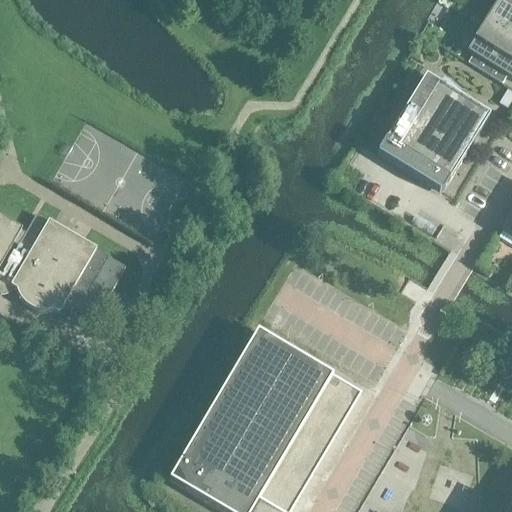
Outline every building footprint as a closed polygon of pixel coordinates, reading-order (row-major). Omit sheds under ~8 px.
[(511,0),(499,0),(485,24),(511,40),(511,0)] [(511,81),(511,40),(485,24),(466,54),(511,82),(511,81)] [(425,78),(378,154),(442,194),(489,118),(425,78)] [(511,247),(511,213),(500,233),(501,233),(498,239),(511,247)] [(108,259),(50,225),(35,217),(25,235),(0,220),(0,297),(0,298),(0,296),(0,293),(10,289),(16,292),(17,295),(18,298),(20,301),(21,303),(23,305),(25,307),(28,309),(29,310),(32,312),(35,313),(38,314),(41,314),(45,315),(48,314),(50,314),(53,314),(67,322),(69,322),(69,320),(69,319),(69,317),(70,315),(71,313),(71,312),(73,309),(95,322),(125,270),(108,260),(108,259)] [(169,483),(218,511),(291,511),(361,395),(257,334),(169,483)]
